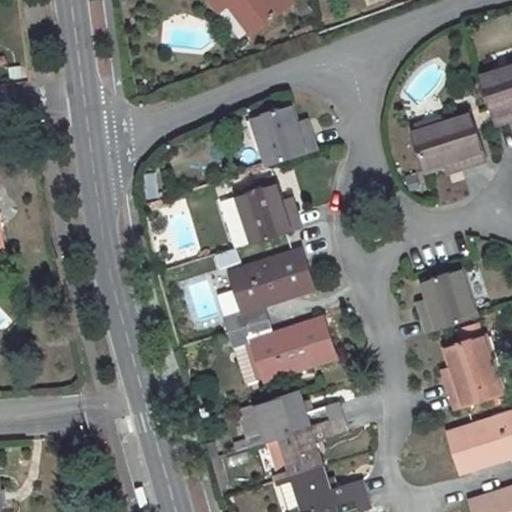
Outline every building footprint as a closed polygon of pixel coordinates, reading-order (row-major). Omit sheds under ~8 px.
[(210,0),(219,12),(228,4),(233,0),(236,0),(245,10),(237,16),(251,34),(288,4),(285,0),(210,0)] [(236,0),(233,0),(228,4),(237,16),(245,10),(236,0)] [(511,122),(511,64),(478,76),(494,128),(511,122)] [(291,106),(252,118),(267,166),(318,149),(311,128),(300,132),(291,106)] [(470,112),(443,120),(443,123),(411,133),(424,172),(442,166),(454,161),(457,171),(484,162),(470,112)] [(308,119),(297,123),(300,132),(311,128),(308,119)] [(454,161),(442,166),(445,175),(457,171),(454,161)] [(255,191),(220,203),(236,250),(302,228),(296,208),(286,211),(283,202),(277,185),(274,185),(272,180),(254,186),(255,191)] [(157,183),(146,184),(148,199),(158,198),(157,183)] [(170,197),(146,205),(148,212),(172,204),(170,197)] [(293,199),(283,202),(286,211),(296,208),(293,199)] [(233,247),(214,254),(220,268),(238,261),(233,247)] [(270,304),(269,299),(276,297),(278,302),(300,295),(314,291),(302,250),(229,273),(242,314),(225,319),(230,333),(268,320),(263,306),(270,304)] [(462,271),(423,282),(428,299),(431,308),(420,311),(423,319),(427,332),(477,316),(462,271)] [(215,292),(221,315),(236,311),(230,288),(215,292)] [(428,299),(418,303),(420,311),(431,308),(428,299)] [(268,320),(230,333),(235,348),(237,347),(248,384),(263,380),(264,382),(337,358),(324,317),(286,330),(288,335),(281,337),(279,332),(272,334),(268,320)] [(456,379),(446,382),(455,410),(507,394),(499,369),(496,370),(485,337),(446,350),(453,370),(456,379)] [(453,370),(443,373),(446,382),(456,379),(453,370)] [(297,392),(254,406),(265,442),(335,420),(330,406),(310,413),(305,415),(301,402),(297,392)] [(306,401),(301,402),(305,415),(310,413),(306,401)] [(339,403),(330,406),(335,420),(343,417),(339,403)] [(511,412),(447,433),(460,474),(497,462),(496,457),(504,455),(505,459),(511,457),(511,412)] [(335,420),(265,442),(276,476),(274,476),(276,481),(321,466),(317,452),(314,442),(319,440),(348,431),(343,417),(335,420)] [(319,440),(314,442),(317,452),(323,451),(319,440)] [(321,466),(276,481),(278,486),(280,485),(288,511),(309,511),(360,496),(366,494),(361,480),(336,489),(330,491),(327,481),(321,466)] [(332,479),(327,481),(330,491),(336,489),(332,479)] [(507,490),(469,501),(472,511),(511,511),(511,493),(508,495),(507,490)] [(366,494),(360,496),(364,510),(371,508),(366,494)] [(358,511),(364,510),(360,496),(309,511),(358,511)]
